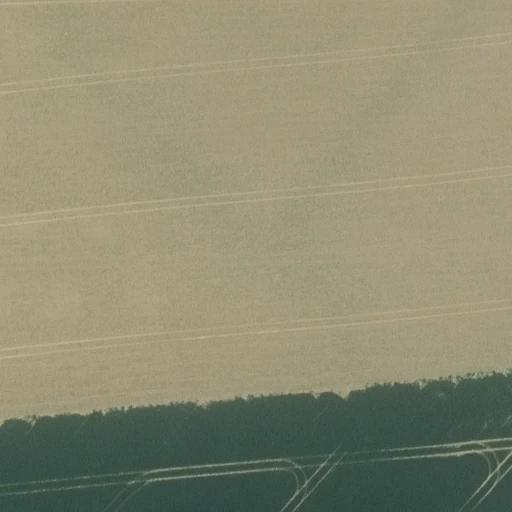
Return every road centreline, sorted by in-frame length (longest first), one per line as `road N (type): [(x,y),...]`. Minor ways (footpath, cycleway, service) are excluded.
road 1 (track): [(0,301),(511,252)]
road 2 (motorway): [(511,153),(0,199)]
road 3 (motorway): [(0,253),(511,207)]
